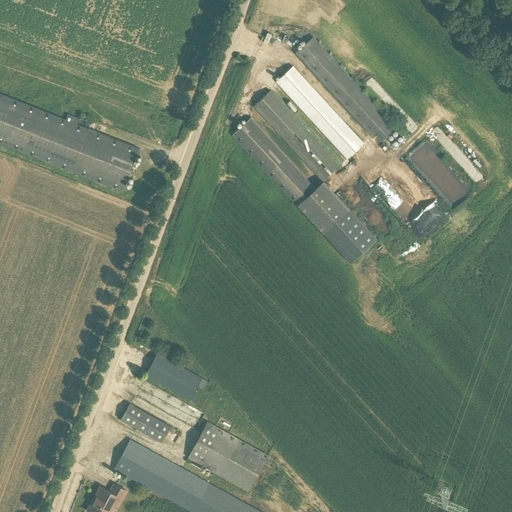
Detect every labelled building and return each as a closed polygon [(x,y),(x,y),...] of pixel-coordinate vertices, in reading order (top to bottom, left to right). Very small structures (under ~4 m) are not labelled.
[(381,141),(397,127),(314,37),(296,53),(372,137),(375,134),(381,141)] [(276,82),(347,159),(365,143),(294,66),(276,82)] [(324,180),(330,174),(341,165),(272,89),(254,105),(324,180)] [(0,142),(128,188),(143,146),(80,123),(81,120),(0,91),(0,142)] [(232,136),(322,234),(350,264),(377,239),(324,180),(314,190),(250,120),(232,136)] [(406,155),(452,209),(472,192),(426,138),(406,155)] [(414,230),(423,241),(448,218),(439,207),(414,230)] [(191,400),(203,379),(158,354),(146,374),(191,400)] [(187,405),(156,393),(155,397),(162,399),(159,408),(183,417),(187,405)] [(121,419),(162,442),(171,424),(130,402),(121,419)] [(248,491),(268,455),(208,421),(188,458),(248,491)] [(263,511),(130,440),(114,469),(191,511),(263,511)] [(87,511),(114,511),(125,491),(115,485),(110,494),(101,489),(95,500),(93,499),(87,511)]
